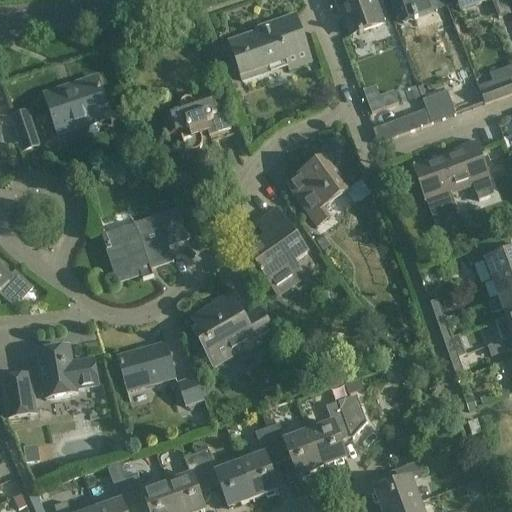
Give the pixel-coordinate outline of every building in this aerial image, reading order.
[(385,29),(376,4),(374,0),(335,0),(340,12),(343,11),(353,38),(358,36),(359,38),(363,37),(362,35),(367,33),(368,35),(385,29)] [(393,0),(395,6),(403,25),(447,9),(444,0),(393,0)] [(455,0),(456,0),(461,14),(492,2),(499,21),(511,16),(504,0),(455,0)] [(229,46),(235,65),(242,84),(270,74),(268,69),(285,63),(289,73),(311,65),(295,18),(272,26),(274,31),(229,46)] [(44,98),(51,117),(58,137),(71,133),(70,128),(108,115),(97,80),(96,81),(96,83),(77,90),(77,87),(44,98)] [(511,97),(511,90),(510,85),(480,95),(484,108),(511,97)] [(422,103),(425,111),(431,128),(456,119),(447,94),(422,103)] [(181,112),(182,113),(183,116),(166,121),(172,138),(180,136),(185,149),(186,152),(189,153),(191,154),(194,155),(196,154),(199,153),(201,151),(202,148),(203,145),(202,143),(201,138),(208,136),(209,140),(213,138),(215,144),(233,138),(225,114),(217,117),(212,102),(195,108),(194,106),(193,105),(192,103),(189,102),(188,102),(186,103),(184,103),(183,105),(181,107),(181,109),(181,112)] [(0,123),(11,125),(12,108),(0,106),(0,123)] [(372,131),(378,147),(431,128),(425,111),(372,131)] [(13,119),(17,135),(24,153),(39,149),(27,114),(13,119)] [(493,197),(481,162),(474,143),(472,144),(476,154),(464,159),(463,156),(417,173),(414,166),(412,167),(438,237),(463,228),(449,191),(471,183),(478,202),(493,197)] [(288,189),(300,205),(318,230),(329,221),(322,211),(349,192),(326,160),(298,180),(299,181),(288,189)] [(119,283),(113,285),(114,286),(141,277),(143,283),(153,280),(150,270),(172,263),(172,265),(174,265),(168,247),(186,241),(187,244),(188,243),(178,212),(133,227),(135,231),(107,240),(104,231),(100,233),(107,253),(109,253),(119,283)] [(247,256),(258,272),(276,298),(303,279),(293,265),(306,255),(277,214),(257,228),(266,242),(247,256)] [(481,287),(493,282),(511,275),(511,253),(492,260),(488,247),(466,255),(471,270),(475,269),(481,287)] [(12,280),(0,268),(0,296),(15,310),(32,292),(15,276),(12,280)] [(511,275),(493,282),(500,302),(511,297),(511,275)] [(504,313),(507,321),(511,318),(511,297),(500,302),(489,306),(493,317),(504,313)] [(195,325),(202,337),(206,343),(201,346),(211,365),(244,346),(247,352),(275,336),(262,313),(241,325),(231,307),(233,306),(229,298),(213,306),(216,312),(209,316),(206,311),(193,319),(196,324),(195,325)] [(430,305),(430,306),(437,325),(445,322),(438,303),(430,305)] [(496,325),(503,344),(511,340),(511,318),(507,321),(496,325)] [(451,341),(445,322),(437,325),(443,344),(451,341)] [(511,353),(511,340),(503,344),(506,355),(511,353)] [(458,360),(451,341),(443,344),(450,363),(458,360)] [(117,361),(123,380),(127,395),(175,381),(166,347),(117,361)] [(37,355),(46,402),(77,397),(76,393),(98,389),(94,363),(79,366),(79,368),(72,370),(69,350),(37,355)] [(465,380),(458,360),(450,363),(457,382),(465,380)] [(2,382),(8,422),(36,417),(29,377),(2,382)] [(178,387),(186,410),(204,404),(197,381),(178,387)] [(358,399),(338,406),(348,433),(353,432),(357,436),(358,437),(368,426),(367,426),(358,399)] [(348,433),(338,406),(327,410),(332,425),(308,434),(322,471),(346,462),(337,437),(348,433)] [(477,422),(467,426),(472,439),(481,436),(477,422)] [(279,427),(268,431),(278,459),(288,455),(297,480),(322,471),(308,434),(285,442),(279,427)] [(278,459),(268,431),(255,436),(263,458),(240,466),(253,503),(278,494),(266,463),(278,459)] [(20,460),(13,443),(5,447),(13,463),(20,460)] [(209,453),(197,457),(207,485),(218,481),(229,511),(253,503),(240,466),(217,475),(209,453)] [(207,485),(197,457),(184,462),(190,477),(167,486),(176,511),(203,511),(195,489),(207,485)] [(27,477),(20,460),(13,463),(20,480),(27,477)] [(374,494),(380,511),(401,511),(421,505),(412,481),(427,476),(423,463),(395,473),(399,485),(374,494)] [(34,493),(27,477),(20,480),(27,496),(34,493)] [(138,479),(126,483),(136,511),(147,507),(148,511),(176,511),(167,486),(144,494),(138,479)] [(133,511),(136,511),(126,483),(114,488),(120,503),(95,511),(133,511)] [(35,493),(27,496),(33,511),(36,511),(42,509),(35,493)] [(21,499),(14,502),(17,511),(23,511),(27,511),(21,499)]
